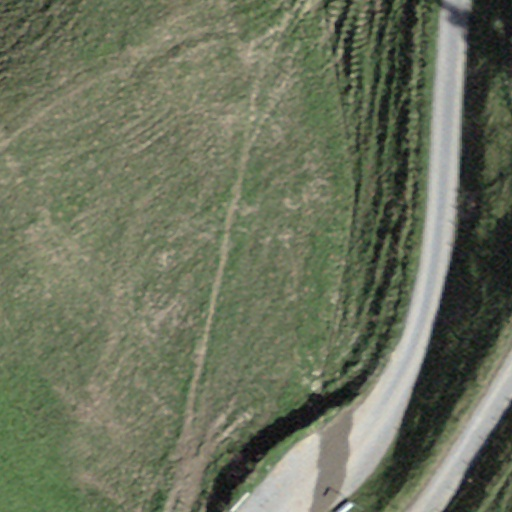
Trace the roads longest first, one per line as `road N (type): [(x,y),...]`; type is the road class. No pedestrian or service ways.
road 1 (track): [(293,511),(384,412),(432,263),(455,0)]
road 2 (track): [(427,511),(511,381)]
